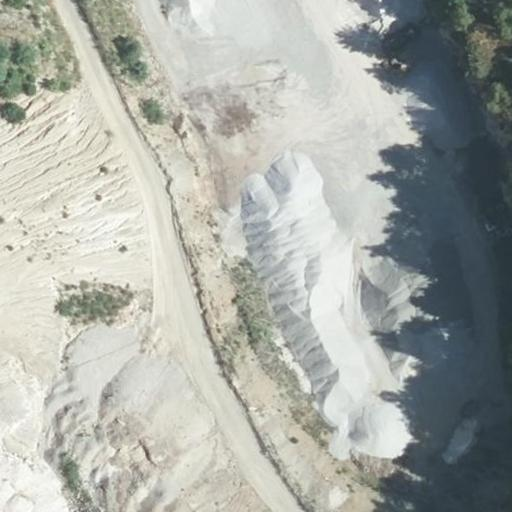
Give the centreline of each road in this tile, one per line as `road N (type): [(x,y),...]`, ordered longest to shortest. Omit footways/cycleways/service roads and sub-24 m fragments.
road 1 (track): [(287,173),(282,226),(301,284),(342,360),(371,393),(410,404),(445,394),(473,359),(486,316),(481,250),(459,193),(362,111)]
road 2 (track): [(320,0),(366,97),(356,135),(326,161),(287,173),(240,168),(199,136),(171,90),(143,0)]
road 3 (track): [(311,511),(297,468),(215,324)]
